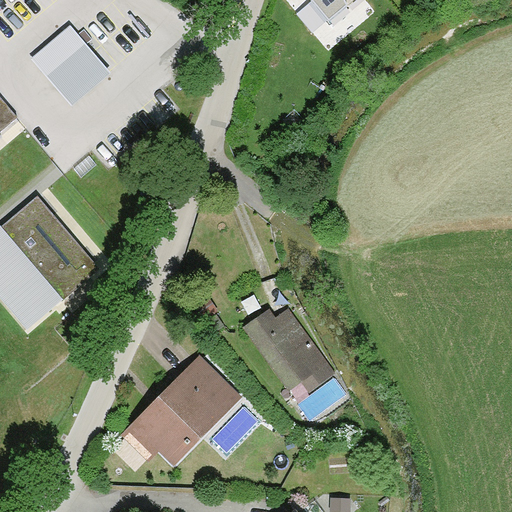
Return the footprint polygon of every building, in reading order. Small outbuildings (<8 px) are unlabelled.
[(352,0),(311,0),(329,20),(352,0)] [(74,105),(114,71),(71,23),(32,57),(74,105)] [(0,150),(13,138),(0,122),(0,150)] [(38,192),(0,223),(0,283),(39,329),(106,272),(38,192)] [(282,300),(244,328),(297,400),(335,372),(282,300)] [(241,398),(199,356),(131,424),(173,466),(241,398)]
